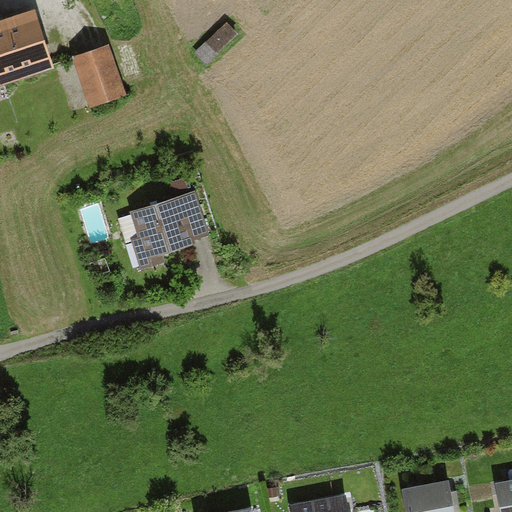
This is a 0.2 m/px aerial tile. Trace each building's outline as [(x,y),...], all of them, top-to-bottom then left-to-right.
[(0,85),(76,58),(92,104),(124,93),(91,0),(69,0),(0,24),(0,85)] [(196,54),(208,66),(241,32),(228,20),(196,54)] [(197,189),(122,212),(138,263),(213,240),(197,189)] [(511,511),(511,481),(499,484),(503,511),(511,511)] [(406,489),(409,511),(455,511),(451,482),(406,489)] [(292,506),(292,511),(349,511),(347,496),(292,506)]
